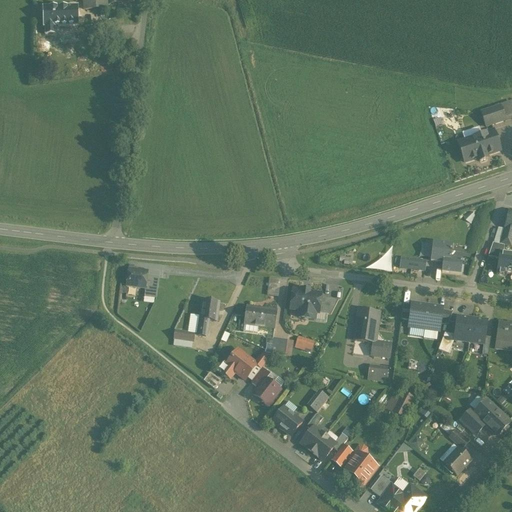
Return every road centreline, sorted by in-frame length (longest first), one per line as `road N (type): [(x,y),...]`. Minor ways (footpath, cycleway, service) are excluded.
road 1 (unclassified): [(145,0),(113,242)]
road 2 (tertiary): [(286,243),(506,179)]
road 3 (residential): [(286,243),(290,267),(298,270),(467,294)]
road 4 (residential): [(363,511),(202,387)]
road 5 (tertiary): [(113,242),(211,249),(286,243)]
road 6 (residential): [(467,294),(506,179)]
